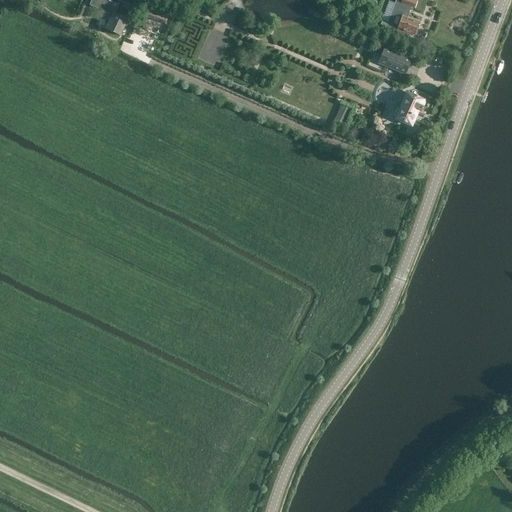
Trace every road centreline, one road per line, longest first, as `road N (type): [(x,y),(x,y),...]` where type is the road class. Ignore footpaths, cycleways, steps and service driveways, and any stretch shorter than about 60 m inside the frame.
road 1 (tertiary): [(272,511),(302,440),(391,305),(503,0)]
road 2 (unknown): [(130,22),(125,42),(138,56),(440,176)]
road 3 (unclassified): [(398,511),(445,455),(511,413)]
